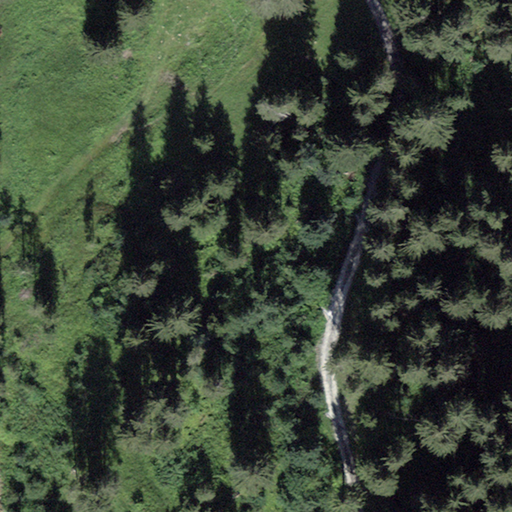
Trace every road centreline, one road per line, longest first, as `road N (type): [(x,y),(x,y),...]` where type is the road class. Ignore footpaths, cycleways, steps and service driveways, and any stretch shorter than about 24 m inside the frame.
road 1 (track): [(355,511),(356,464),(334,388),(334,344),(408,109),(402,56),(379,0)]
road 2 (track): [(184,0),(127,126),(0,251)]
